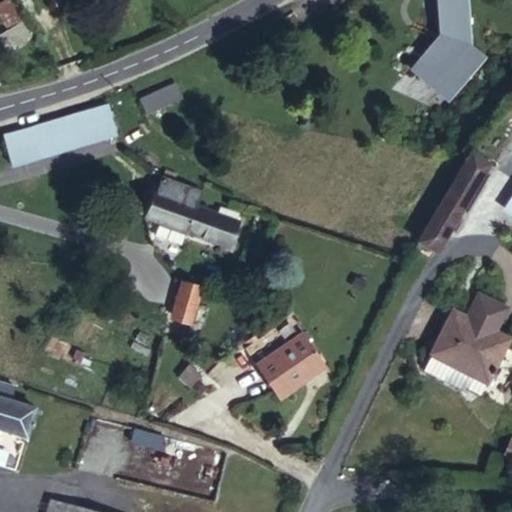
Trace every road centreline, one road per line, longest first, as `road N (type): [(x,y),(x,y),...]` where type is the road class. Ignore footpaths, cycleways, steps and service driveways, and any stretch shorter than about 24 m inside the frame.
road 1 (tertiary): [(253,0),(0,102)]
road 2 (residential): [(301,511),(331,489),(511,495)]
